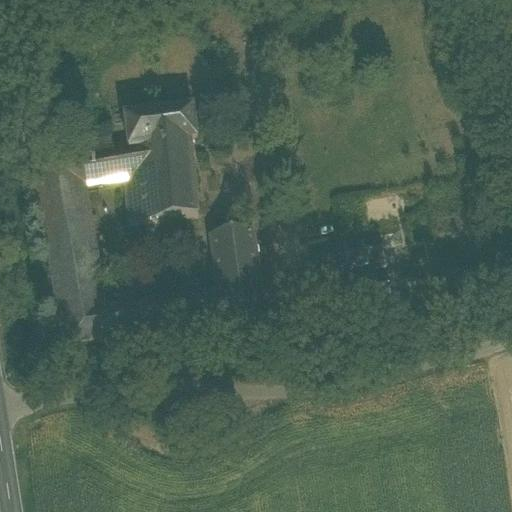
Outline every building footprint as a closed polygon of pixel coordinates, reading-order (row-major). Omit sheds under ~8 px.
[(114,153),(118,180),(184,171),(181,149),(188,148),(183,112),(110,121),(114,153)] [(185,331),(256,321),(255,314),(243,236),(231,237),(229,224),(211,227),(213,240),(199,242),(207,297),(164,304),(97,313),(75,190),(118,182),(118,180),(114,153),(99,155),(97,143),(62,149),(64,160),(19,167),(50,350),(152,335),(154,335),(168,333),(185,331)] [(118,182),(124,229),(191,220),(184,171),(118,180),(118,182)] [(304,251),(310,282),(382,266),(375,235),(304,251)] [(312,289),(316,305),(318,318),(390,302),(384,273),(312,289)] [(320,325),(318,318),(316,305),(255,314),(256,321),(256,326),(300,320),(301,328),(320,325)]
